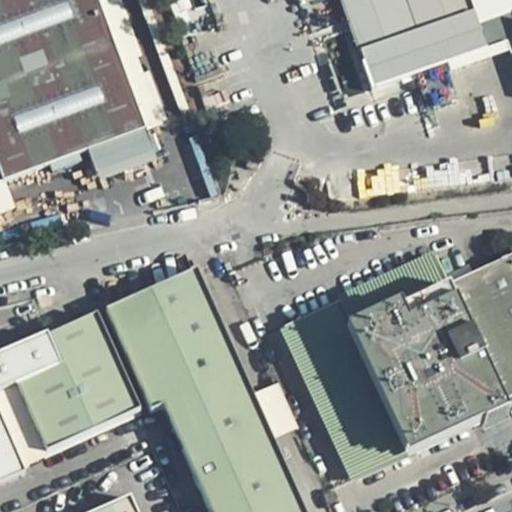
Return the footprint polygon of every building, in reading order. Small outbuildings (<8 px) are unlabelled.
[(0,0),(0,177),(137,127),(89,0),(0,0)] [(473,0),(341,0),(365,65),(370,63),(482,22),(473,0)] [(491,48),(482,22),(370,63),(378,89),(491,48)] [(279,314),(285,323),(364,477),(511,403),(511,255),(508,248),(458,270),(440,237),(279,314)] [(288,511),(185,283),(93,324),(138,419),(149,415),(194,511),(288,511)] [(0,480),(10,476),(0,453),(0,397),(2,396),(32,457),(126,417),(84,330),(0,363),(0,480)]
